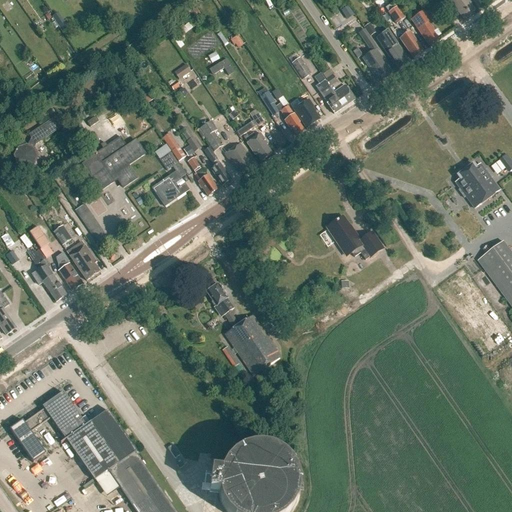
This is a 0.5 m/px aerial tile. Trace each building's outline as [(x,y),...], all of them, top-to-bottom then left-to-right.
[(463,19),(465,17),(467,21),(474,16),(472,12),(475,10),(467,0),(452,0),(451,2),(463,19)] [(406,12),(412,20),(423,11),(418,3),(406,12)] [(395,4),(387,9),(390,13),(389,14),(397,25),(405,19),(395,4)] [(417,30),(430,48),(439,42),(437,38),(441,36),(437,30),(434,31),(426,19),(431,16),(427,10),(411,21),(417,30)] [(287,23),(292,21),(289,12),(284,14),(287,23)] [(66,27),(57,13),(52,17),(61,31),(66,27)] [(188,33),(196,26),(190,20),(183,26),(183,27),(177,32),(182,37),(187,32),(188,33)] [(365,28),(371,37),(377,33),(375,30),(377,29),(375,26),(373,27),(371,24),(365,28)] [(374,36),(377,39),(385,32),(382,28),(374,36)] [(372,53),(362,59),(378,82),(380,80),(381,83),(390,77),(388,74),(391,72),(376,50),(377,50),(364,31),(359,34),(372,53)] [(222,33),(218,35),(225,46),(229,44),(222,33)] [(383,48),(398,70),(407,64),(401,54),(403,53),(398,46),(394,48),(391,43),(389,41),(392,39),(387,33),(378,39),(382,45),(381,46),(383,48)] [(399,40),(413,60),(423,52),(410,33),(399,40)] [(230,41),(236,50),(243,45),(238,36),(230,41)] [(207,59),(214,56),(211,50),(204,53),(207,59)] [(300,59),(292,64),(302,80),(311,74),(300,59)] [(226,60),(209,70),(213,76),(224,70),(228,77),(234,73),(226,60)] [(187,65),(175,73),(180,81),(192,72),(187,65)] [(334,75),(330,70),(322,75),(326,80),(334,75)] [(344,108),(334,93),(330,87),(337,83),(332,76),(326,81),(326,80),(318,85),(320,88),(317,90),(324,100),(334,115),(344,108)] [(334,93),(344,108),(355,101),(344,86),(334,93)] [(285,101),(293,98),(289,89),(281,93),(285,101)] [(259,96),(271,115),(278,111),(273,102),(274,102),(267,91),(259,96)] [(274,96),(278,104),(283,102),(280,94),(274,96)] [(308,101),(293,111),(306,130),(319,121),(311,109),(313,108),(308,101)] [(290,128),(296,136),(303,132),(298,125),(299,124),(293,115),(293,116),(287,107),(280,112),(286,120),(284,122),(289,129),(290,128)] [(250,115),(258,127),(263,123),(256,111),(250,115)] [(35,145),(65,125),(59,115),(29,135),(31,139),(28,146),(26,146),(18,149),(14,157),(17,165),(25,169),(33,166),(37,158),(34,150),(33,149),(35,145)] [(221,127),(226,123),(220,116),(215,121),(221,127)] [(96,118),(87,123),(91,129),(99,123),(96,118)] [(211,122),(199,130),(214,153),(223,147),(214,133),(217,132),(211,122)] [(186,129),(180,133),(194,154),(200,149),(186,129)] [(268,145),(260,135),(256,138),(253,134),(249,137),(247,135),(244,138),(247,143),(246,144),(255,157),(256,156),(261,162),(272,155),(266,147),(268,145)] [(93,155),(94,156),(95,157),(83,166),(100,192),(117,181),(123,189),(136,180),(128,167),(145,155),(136,142),(127,148),(120,138),(106,147),(104,144),(100,146),(103,150),(95,155),(95,154),(93,155)] [(155,158),(167,149),(162,143),(150,151),(155,158)] [(240,145),(225,156),(235,171),(237,170),(241,176),(253,168),(246,158),(248,156),(240,145)] [(171,154),(177,163),(185,158),(179,148),(171,154)] [(210,150),(205,153),(212,164),(217,161),(210,150)] [(178,164),(170,153),(159,160),(167,172),(178,164)] [(492,172),(503,166),(497,157),(487,164),(492,172)] [(200,167),(194,159),(188,163),(201,181),(198,183),(208,197),(218,190),(208,176),(206,177),(200,168),(200,167)] [(216,178),(222,186),(230,181),(226,175),(227,175),(220,164),(210,171),(216,178)] [(486,170),(484,172),(479,165),(475,168),(473,165),(457,177),(459,180),(455,183),(460,190),(458,191),(464,199),(469,195),(473,201),(470,203),(475,210),(499,192),(494,185),(491,188),(486,180),(491,176),(486,170)] [(176,172),(155,187),(168,206),(189,191),(176,172)] [(19,185),(27,195),(41,185),(33,174),(19,185)] [(134,201),(138,208),(143,205),(139,198),(134,201)] [(74,212),(98,247),(108,240),(84,205),(74,212)] [(352,230),(351,230),(343,218),(327,229),(346,257),(351,254),(354,258),(360,254),(365,261),(382,249),(374,237),(362,245),(352,230)] [(59,228),(50,234),(60,248),(69,241),(59,228)] [(0,235),(4,244),(10,241),(4,231),(0,233),(0,235)] [(16,235),(22,247),(28,244),(22,232),(16,235)] [(45,242),(38,246),(43,256),(50,252),(45,242)] [(478,262),(511,308),(511,254),(504,243),(478,262)] [(96,264),(84,247),(69,257),(86,282),(100,273),(94,265),(96,264)] [(5,256),(12,266),(19,261),(12,251),(5,256)] [(36,252),(33,253),(31,251),(25,255),(33,267),(42,261),(36,252)] [(58,272),(72,292),(82,285),(68,263),(69,262),(63,254),(56,259),(59,271),(58,272)] [(43,283),(56,303),(66,296),(48,269),(50,267),(46,260),(40,264),(43,268),(32,276),(39,286),(43,283)] [(225,336),(253,377),(281,358),(253,317),(245,322),(245,321),(239,325),(230,312),(234,310),(227,300),(228,299),(218,285),(206,293),(213,302),(212,303),(214,306),(215,306),(216,307),(215,308),(218,312),(220,311),(224,316),(233,330),(232,330),(232,331),(225,336)] [(0,293),(0,327),(6,336),(16,329),(3,310),(9,305),(1,293),(0,293)] [(239,365),(227,348),(222,351),(233,369),(239,365)] [(22,421),(9,430),(33,464),(46,455),(31,433),(50,420),(59,433),(65,441),(66,441),(94,482),(95,481),(106,498),(120,489),(136,511),(175,511),(163,495),(135,454),(135,453),(136,452),(107,411),(85,426),(62,393),(48,403),(48,404),(45,406),(42,408),(44,410),(24,424),(22,421)] [(180,456),(173,446),(168,449),(174,459),(180,456)] [(290,511),(291,511),(295,503),(298,493),(298,482),(295,472),(289,463),(282,455),(273,451),(263,448),(253,448),(243,451),(234,456),(226,464),(214,462),(212,472),(211,472),(209,493),(219,494),(221,504),(225,511),(290,511)]
